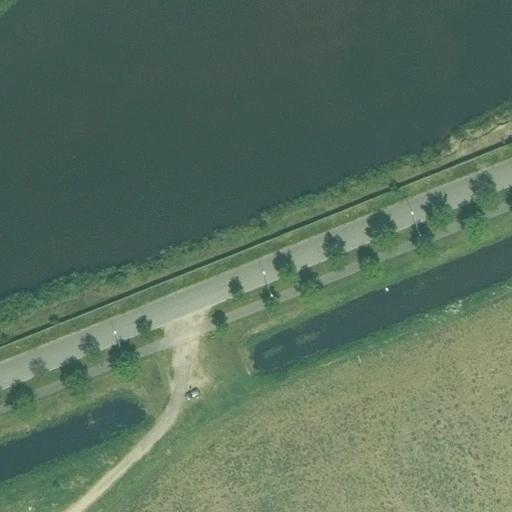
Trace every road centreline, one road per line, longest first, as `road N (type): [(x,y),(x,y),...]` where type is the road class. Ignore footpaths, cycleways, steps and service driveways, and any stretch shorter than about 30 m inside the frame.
road 1 (tertiary): [(0,378),(511,173)]
road 2 (track): [(73,511),(165,424),(177,401),(183,357),(172,309)]
